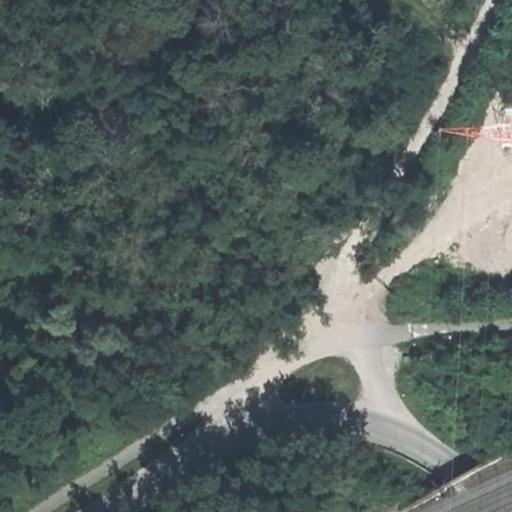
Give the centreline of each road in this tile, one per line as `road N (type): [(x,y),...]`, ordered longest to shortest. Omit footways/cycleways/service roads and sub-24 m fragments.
road 1 (secondary): [(107,511),(228,436),(297,417),(402,436),(511,511)]
road 2 (track): [(358,340),(346,289),(361,228),(495,0)]
